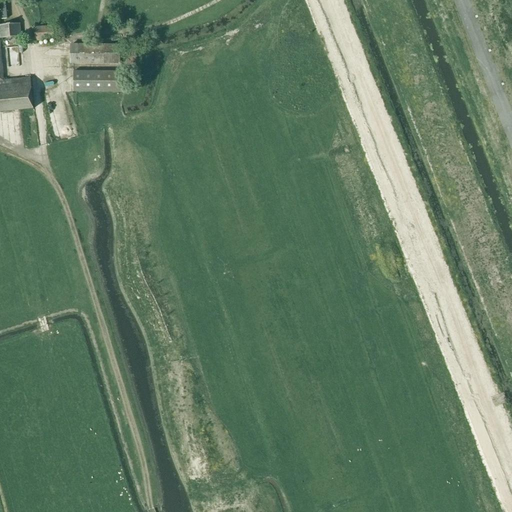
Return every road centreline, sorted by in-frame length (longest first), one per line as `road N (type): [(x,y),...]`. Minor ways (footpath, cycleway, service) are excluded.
road 1 (unclassified): [(329,0),(511,469)]
road 2 (track): [(151,511),(124,397),(46,171),(34,74)]
